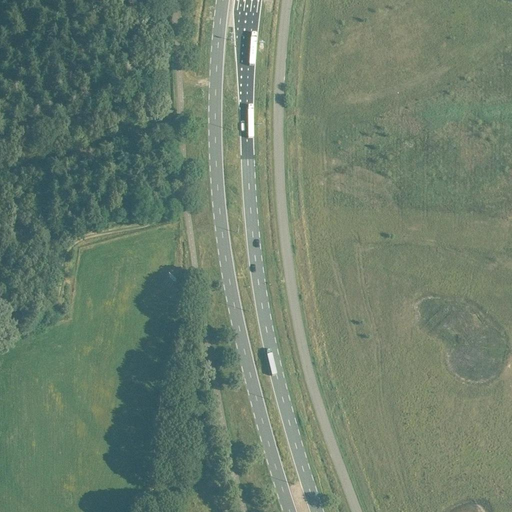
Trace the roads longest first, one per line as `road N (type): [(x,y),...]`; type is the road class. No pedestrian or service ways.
road 1 (unclassified): [(356,511),(304,357),(288,268),(278,119),(287,0)]
road 2 (primary): [(222,0),(215,101),(222,235),(289,511)]
road 3 (primary): [(317,511),(256,268),(246,124),(255,0)]
